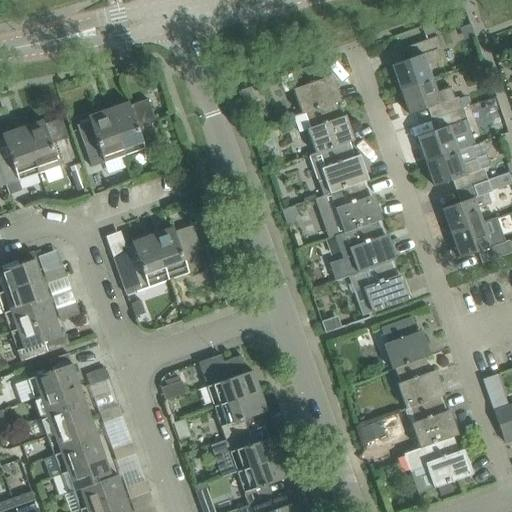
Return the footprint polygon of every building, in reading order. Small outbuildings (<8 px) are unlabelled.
[(435,32),(433,26),(432,23),(422,26),(425,36),(435,32)] [(463,40),(474,36),(470,25),(459,29),(463,40)] [(391,65),(400,90),(432,79),(427,65),(441,60),(437,50),(441,48),(437,37),(413,45),(417,56),(391,65)] [(333,102),(340,99),(334,83),(328,85),(320,62),(291,73),(296,88),(293,90),(301,113),(304,112),(304,111),(333,101),(333,102)] [(438,117),(462,108),(458,97),(454,98),(450,88),(436,93),(432,79),(400,90),(409,115),(434,106),(438,117)] [(240,91),(244,104),(254,101),(249,87),(240,91)] [(348,142),(349,143),(354,141),(348,122),(342,124),(335,103),(340,101),(340,99),(333,102),(333,101),(304,111),(304,112),(301,113),(301,115),(293,118),(298,133),(307,129),(316,155),(319,153),(319,152),(348,142)] [(157,144),(150,122),(155,121),(147,100),(130,106),(128,103),(108,110),(124,155),(157,144)] [(425,162),(457,151),(452,137),(466,132),(462,121),(466,120),(462,108),(438,117),(442,128),(417,137),(425,162)] [(91,167),(124,155),(108,110),(88,117),(96,140),(83,144),(91,167)] [(22,128),(38,173),(72,161),(64,139),(51,143),(43,120),(22,128)] [(0,171),(5,185),(38,173),(22,128),(2,135),(10,158),(0,161),(0,171)] [(356,164),(349,143),(348,142),(319,152),(319,153),(324,168),(321,169),(329,193),(332,192),(332,191),(362,181),(363,182),(368,180),(362,162),(356,164)] [(479,170),(476,160),(471,146),(457,151),(425,162),(434,187),(460,178),(464,189),(487,180),(483,169),(479,170)] [(492,192),(491,191),(511,184),(508,174),(488,181),(487,180),(464,189),(468,200),(442,209),(451,234),(482,222),(477,209),(491,204),(488,193),(492,192)] [(85,176),(72,181),(77,197),(91,192),(85,176)] [(370,204),(363,182),(362,181),(332,191),(332,192),(329,193),(330,194),(333,193),(339,208),(335,209),(344,234),(376,221),(377,222),(382,220),(376,202),(370,204)] [(430,232),(441,229),(436,213),(425,216),(430,232)] [(384,243),(377,222),(376,221),(344,234),(334,237),(342,260),(329,264),(335,281),(346,277),(361,272),(360,270),(390,260),(390,261),(396,259),(390,241),(384,243)] [(459,258),(485,249),(489,261),(511,252),(511,249),(509,240),(505,242),(501,231),(487,236),(482,222),(451,234),(459,258)] [(151,235),(167,280),(201,268),(195,251),(200,249),(192,226),(174,232),(172,227),(151,235)] [(125,295),(167,280),(151,235),(131,241),(135,251),(113,259),(125,295)] [(0,293),(41,278),(32,251),(0,262),(0,293)] [(231,279),(224,260),(209,265),(216,284),(231,279)] [(398,283),(390,261),(390,260),(360,270),(361,272),(346,277),(360,317),(410,299),(404,281),(398,283)] [(52,269),(56,279),(66,276),(62,265),(52,269)] [(47,283),(56,279),(52,269),(43,272),(47,283)] [(0,303),(4,315),(49,298),(41,278),(0,293),(0,303)] [(11,333),(55,317),(49,298),(4,315),(11,333)] [(66,307),(70,317),(79,314),(75,303),(66,307)] [(60,321),(70,317),(66,307),(56,310),(60,321)] [(46,353),(43,343),(62,336),(55,317),(11,333),(21,362),(46,353)] [(423,357),(430,354),(424,337),(418,339),(410,317),(380,328),(386,343),(382,344),(391,368),(393,367),(393,366),(422,356),(423,357)] [(331,318),(321,322),(325,333),(335,330),(331,318)] [(27,379),(34,401),(79,386),(68,353),(49,360),(52,371),(27,379)] [(247,373),(240,356),(223,362),(221,354),(198,362),(202,374),(213,406),(259,389),(252,371),(247,373)] [(405,409),(438,397),(444,395),(438,377),(432,379),(425,358),(430,356),(430,354),(423,357),(422,356),(393,366),(393,367),(391,368),(391,369),(395,368),(400,383),(396,384),(405,409)] [(99,382),(108,379),(104,368),(95,371),(99,382)] [(89,385),(99,382),(95,371),(86,374),(89,385)] [(167,400),(188,392),(183,380),(162,388),(167,400)] [(40,419),(85,403),(79,386),(34,401),(40,419)] [(225,440),(248,432),(244,419),(267,411),(259,389),(213,406),(225,440)] [(458,435),(458,434),(452,417),(446,419),(438,397),(405,409),(397,412),(402,425),(411,424),(414,433),(407,438),(411,451),(452,437),(458,435)] [(47,436),(92,420),(85,403),(40,419),(47,436)] [(511,436),(511,404),(494,411),(503,439),(511,436)] [(112,420),(122,416),(118,406),(108,409),(112,420)] [(103,423),(112,420),(108,409),(99,412),(103,423)] [(0,413),(0,432),(14,427),(11,419),(3,422),(0,413)] [(54,457),(99,440),(92,420),(47,436),(54,457)] [(236,471),(282,454),(275,436),(252,444),(248,432),(225,440),(236,471)] [(451,492),(448,483),(472,475),(466,456),(460,458),(452,437),(411,451),(403,454),(417,494),(435,488),(439,497),(451,492)] [(61,476),(106,461),(99,440),(54,457),(61,476)] [(126,457),(135,454),(131,443),(122,446),(126,457)] [(116,461),(126,457),(122,446),(112,450),(116,461)] [(248,505),(271,496),(267,485),(290,477),(282,454),(236,471),(248,505)] [(66,493),(118,475),(117,475),(111,477),(106,461),(61,476),(66,493)] [(79,510),(124,494),(118,475),(66,493),(67,494),(73,492),(79,510)] [(139,495),(148,492),(145,481),(135,484),(139,495)] [(130,498),(139,495),(135,484),(126,488),(130,498)] [(302,511),(298,501),(295,502),(290,490),(271,497),(271,496),(248,505),(250,511),(302,511)] [(38,511),(35,502),(31,492),(11,499),(15,511),(38,511)] [(80,511),(130,511),(124,494),(79,510),(80,511)] [(0,511),(15,511),(11,499),(0,502),(0,511)]
